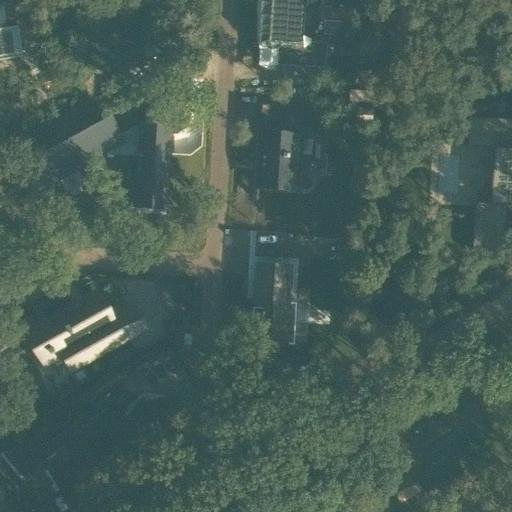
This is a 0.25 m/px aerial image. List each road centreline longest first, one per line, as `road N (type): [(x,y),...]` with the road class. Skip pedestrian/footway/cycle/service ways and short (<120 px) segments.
road 1 (residential): [(216,486),(511,313)]
road 2 (residential): [(220,265),(226,0)]
road 3 (residential): [(0,310),(88,264),(220,265)]
road 4 (residential): [(216,486),(220,265)]
